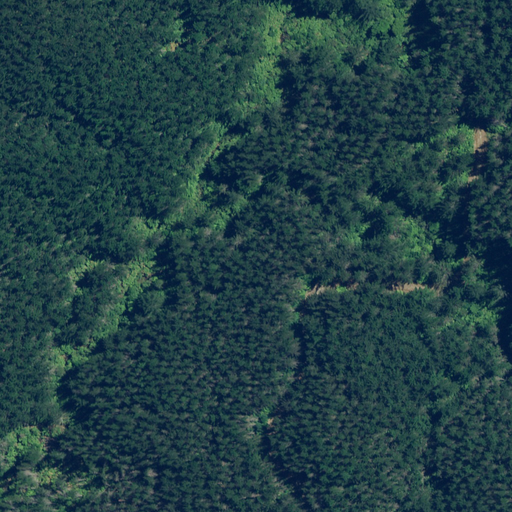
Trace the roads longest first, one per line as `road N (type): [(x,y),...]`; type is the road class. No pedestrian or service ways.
road 1 (track): [(291,511),(263,445),(317,352),(319,302),(353,266),(445,265),(467,251),(475,129)]
road 2 (track): [(475,129),(467,0)]
